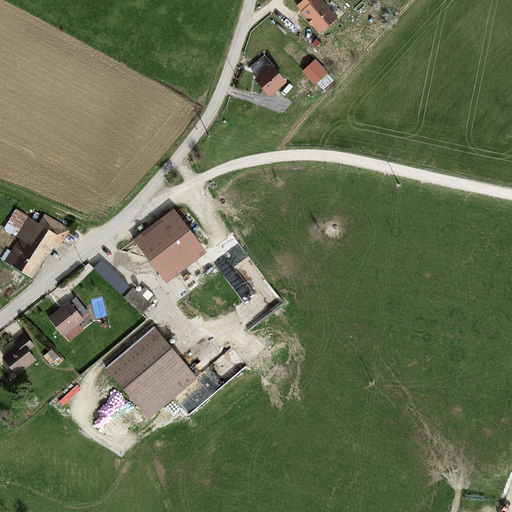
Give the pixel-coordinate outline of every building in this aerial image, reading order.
[(319,0),(301,0),(297,5),(301,10),(300,11),(306,17),(305,18),(306,18),(309,18),(311,20),(311,23),(310,24),(311,23),(319,32),(335,18),(319,0)] [(325,72),(314,59),(303,69),(314,82),(325,72)] [(282,81),(270,67),(256,79),(269,93),(282,81)] [(4,264),(26,277),(53,236),(59,227),(40,215),(34,225),(22,217),(11,233),(19,238),(4,264)] [(178,216),(137,245),(156,272),(197,243),(178,216)] [(53,236),(58,241),(65,231),(59,227),(53,236)] [(144,312),(151,304),(142,296),(139,294),(132,302),(144,312)] [(83,317),(71,301),(51,317),(62,333),(83,317)] [(107,366),(117,378),(165,339),(156,329),(107,366)] [(35,344),(25,334),(16,341),(19,345),(5,356),(18,372),(36,359),(28,349),(35,344)] [(165,339),(117,378),(148,416),(196,378),(165,339)] [(46,355),(48,358),(52,362),(61,357),(56,351),(53,348),(46,355)]
